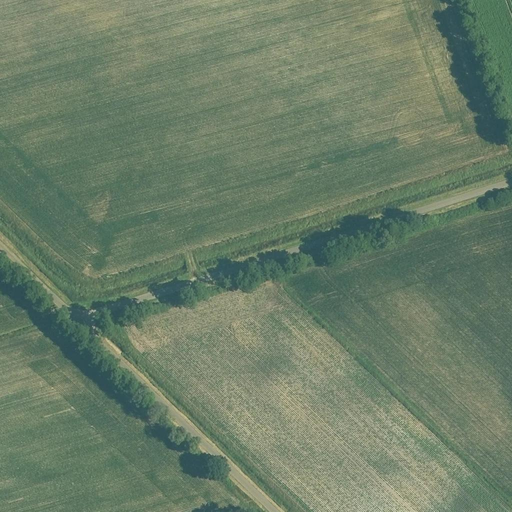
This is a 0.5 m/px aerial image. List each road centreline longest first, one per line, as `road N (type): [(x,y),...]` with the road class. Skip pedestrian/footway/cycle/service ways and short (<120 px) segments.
road 1 (unclassified): [(511,180),(67,318)]
road 2 (residential): [(268,511),(67,318)]
